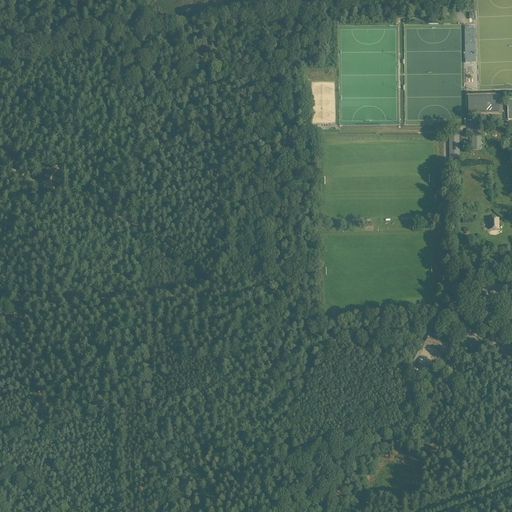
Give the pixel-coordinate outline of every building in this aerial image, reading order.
[(465,30),(465,63),(474,63),(474,59),(474,56),(474,53),(474,50),(474,29),(470,29),(470,28),(465,28),(465,30)] [(499,97),(487,97),(487,96),(468,96),(468,113),(487,113),(487,111),(499,111),(499,113),(500,113),(499,95),(499,97)] [(472,130),(467,130),(467,133),(472,133),(473,150),(481,150),(480,129),(472,129),(472,130)] [(449,135),(449,158),(459,158),(459,135),(449,135)] [(489,219),(489,230),(499,229),(498,219),(489,219)] [(438,348),(438,349),(444,354),(448,349),(445,346),(448,344),(442,340),(440,342),(439,340),(437,339),(437,340),(435,339),(436,336),(428,334),(427,337),(425,337),(423,343),(431,345),(432,344),(435,346),(438,348)] [(411,360),(415,363),(421,352),(416,349),(411,360)]
